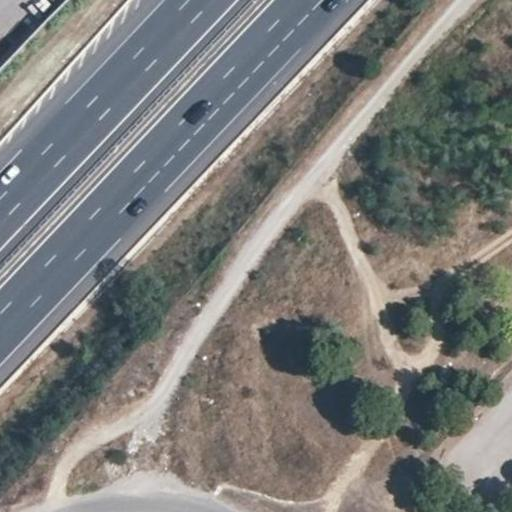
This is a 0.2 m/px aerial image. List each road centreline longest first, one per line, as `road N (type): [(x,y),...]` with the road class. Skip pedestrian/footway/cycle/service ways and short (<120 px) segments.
road 1 (motorway): [(0,323),(307,0)]
road 2 (motorway): [(200,0),(0,211)]
road 3 (track): [(469,0),(321,170)]
